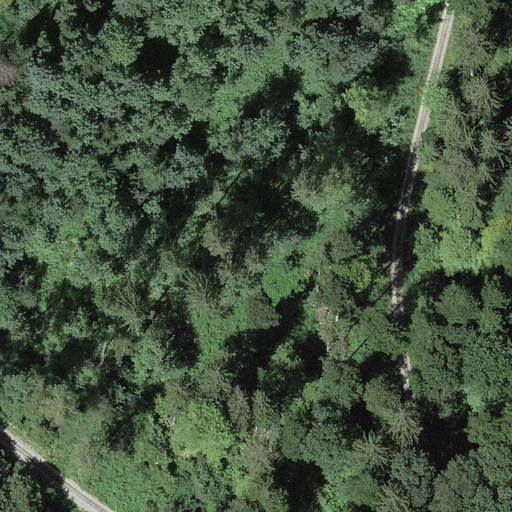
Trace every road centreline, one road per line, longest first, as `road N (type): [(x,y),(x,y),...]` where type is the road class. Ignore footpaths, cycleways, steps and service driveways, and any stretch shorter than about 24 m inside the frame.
road 1 (track): [(454,0),(397,243),(405,353),(440,511)]
road 2 (track): [(107,511),(0,431)]
